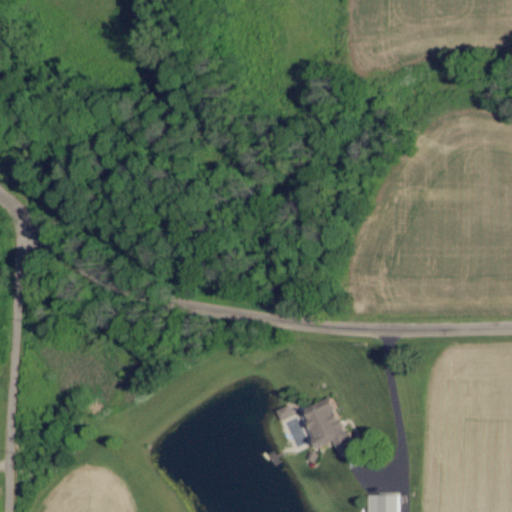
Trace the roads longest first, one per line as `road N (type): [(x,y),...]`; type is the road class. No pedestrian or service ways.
road 1 (residential): [(511,325),(332,326),(171,302),(90,269),(0,197)]
road 2 (residential): [(3,511),(15,263),(33,226)]
